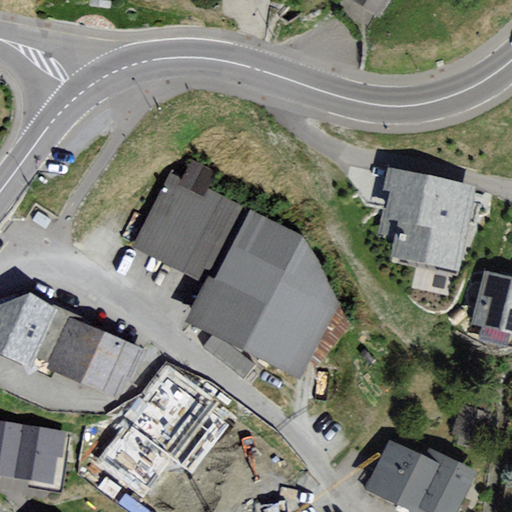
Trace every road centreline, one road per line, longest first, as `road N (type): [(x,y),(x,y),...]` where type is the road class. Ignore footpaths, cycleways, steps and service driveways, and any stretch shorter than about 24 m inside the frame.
road 1 (secondary): [(81,92),(119,68),(196,56),(348,98),(405,105),(472,87),(511,59)]
road 2 (residential): [(348,511),(267,417),(144,318),(33,251)]
road 3 (secondary): [(0,190),(81,92)]
